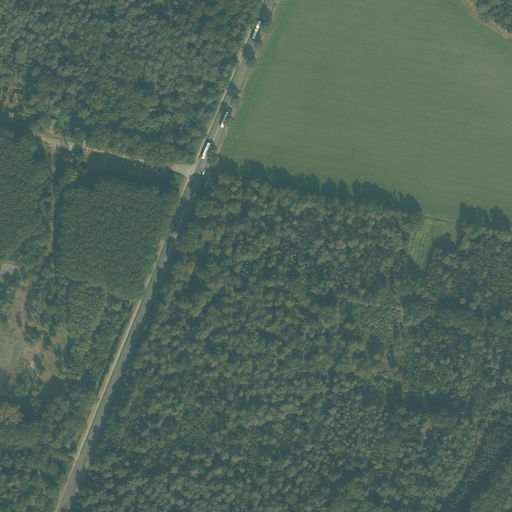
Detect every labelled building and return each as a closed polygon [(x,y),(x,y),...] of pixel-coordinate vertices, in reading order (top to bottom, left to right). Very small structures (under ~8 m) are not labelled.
[(19,75),(0,70),(0,71),(0,75),(17,80),(19,75)] [(19,93),(16,92),(15,94),(12,104),(19,106),(22,96),(18,95),(19,93)] [(155,104),(149,104),(149,113),(161,113),(161,107),(155,107),(155,104)] [(17,115),(9,113),(6,122),(14,124),(17,115)] [(56,121),(49,119),(46,131),(53,133),(54,128),(56,121)] [(186,125),(180,123),(176,132),(182,134),(186,125)]
